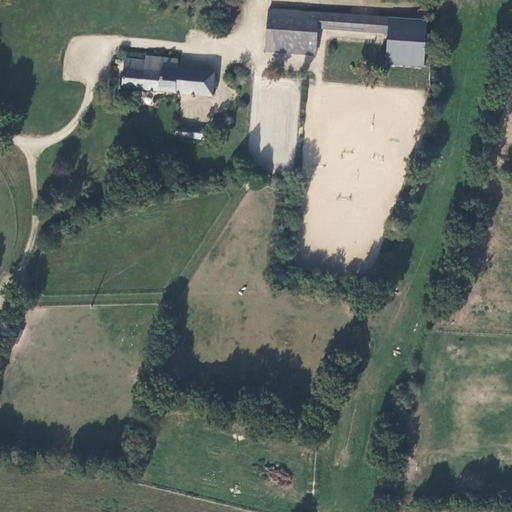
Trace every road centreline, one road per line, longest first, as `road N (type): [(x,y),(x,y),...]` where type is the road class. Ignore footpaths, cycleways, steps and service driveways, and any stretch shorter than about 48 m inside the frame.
road 1 (unclassified): [(223,59),(112,42),(93,58),(83,111),(59,137),(33,143),(0,132)]
road 2 (track): [(33,143),(35,219),(17,281)]
